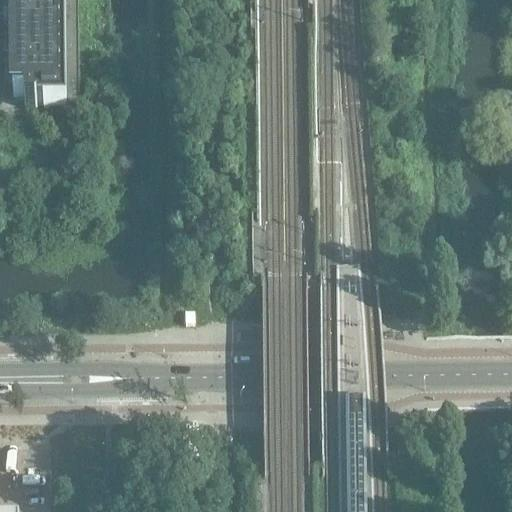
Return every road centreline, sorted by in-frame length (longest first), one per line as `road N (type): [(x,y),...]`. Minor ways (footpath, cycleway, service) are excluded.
road 1 (track): [(424,0),(432,283),(419,318),(400,325),(392,347)]
road 2 (tertiary): [(158,378),(511,374)]
road 3 (tertiary): [(0,393),(88,391),(158,378)]
road 4 (tertiary): [(158,378),(0,371)]
